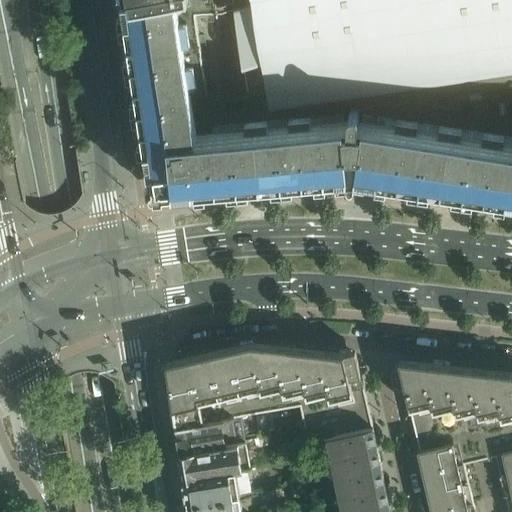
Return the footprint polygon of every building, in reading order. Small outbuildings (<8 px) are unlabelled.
[(511,137),(364,115),(363,122),(359,122),(360,114),(360,113),(360,112),(359,112),(359,111),(358,110),(356,109),(355,109),(353,109),(351,110),(350,111),(349,112),(349,113),(349,114),(349,121),(344,122),(344,115),(212,126),(213,133),(196,135),(194,118),(190,87),(187,66),(183,44),(180,23),(176,0),(126,0),(129,19),(120,20),(136,128),(143,127),(149,170),(152,170),(155,185),(153,185),(152,186),(152,187),(151,188),(151,189),(152,191),(153,191),(154,192),(155,192),(349,180),(349,182),(350,183),(351,184),(353,184),(354,183),(355,182),(356,181),(357,175),(377,178),(376,184),(387,186),(388,180),(399,181),(398,187),(442,194),(485,200),(486,194),(496,196),(495,202),(506,204),(507,198),(511,198),(511,137)] [(511,0),(253,0),(254,4),(235,7),(244,66),(263,63),(270,111),(511,74),(511,0)] [(183,44),(190,43),(187,22),(180,23),(183,44)] [(190,87),(197,86),(194,65),(187,66),(190,87)] [(374,424),(365,385),(356,349),(345,351),(251,340),(167,360),(176,426),(235,416),(235,415),(302,404),(309,439),(374,424)] [(511,511),(511,370),(400,358),(399,358),(420,448),(418,448),(433,511),(511,511)] [(235,416),(176,426),(180,451),(237,441),(233,417),(235,417),(235,416)] [(328,435),(332,454),(378,445),(374,425),(328,435)] [(237,441),(180,451),(185,476),(236,468),(250,465),(247,440),(237,442),(237,441)] [(378,445),(332,454),(336,474),(382,464),(378,445)] [(382,464),(336,474),(340,494),(386,484),(382,464)] [(243,511),(236,468),(185,476),(190,511),(243,511)] [(386,484),(340,494),(344,511),(350,511),(390,504),(386,484)]
